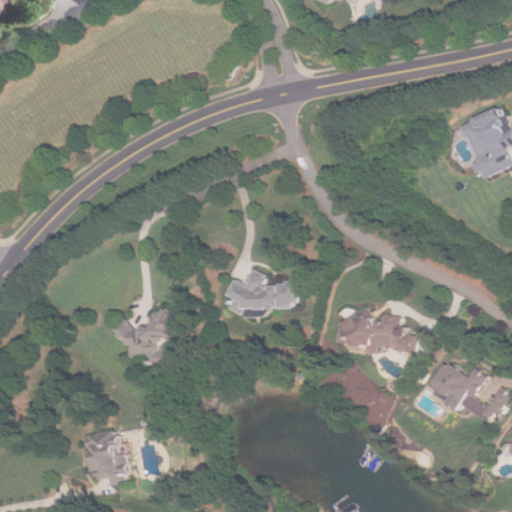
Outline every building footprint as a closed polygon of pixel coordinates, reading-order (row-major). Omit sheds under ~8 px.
[(511,122),(506,108),(468,122),(483,160),(481,160),(488,178),(511,168),(511,122)] [(304,280),(291,280),(288,285),(271,285),(271,274),(261,269),(257,269),(251,279),(249,279),(235,294),(241,297),(235,307),(253,317),(271,316),(276,308),(298,308),(304,297),(304,280)] [(117,328),(137,351),(139,360),(158,355),(162,359),(174,356),(172,345),(182,336),(178,318),(170,309),(156,312),(158,319),(149,327),(140,329),(131,319),(127,320),(117,328)] [(419,352),(421,342),(414,341),(416,326),(407,325),(409,318),(391,315),(391,317),(358,311),(356,321),(353,321),(349,343),(381,349),(382,345),(419,352)] [(494,405),(481,396),(491,380),(454,357),(438,383),(444,387),(439,394),(464,409),(468,403),(502,425),(511,409),(511,389),(506,386),(494,405)] [(96,470),(103,469),(105,479),(116,477),(117,485),(132,483),(131,473),(136,473),(133,449),(130,449),(128,430),(91,435),(96,470)]
